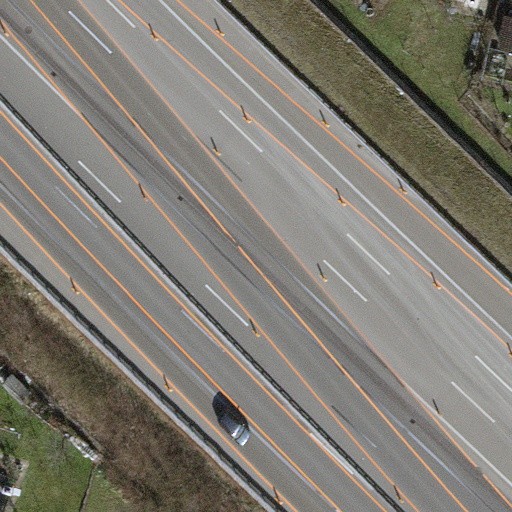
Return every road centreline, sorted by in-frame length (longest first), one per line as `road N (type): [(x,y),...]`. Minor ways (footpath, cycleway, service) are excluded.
road 1 (motorway): [(511,411),(85,0)]
road 2 (motorway): [(0,113),(415,511)]
